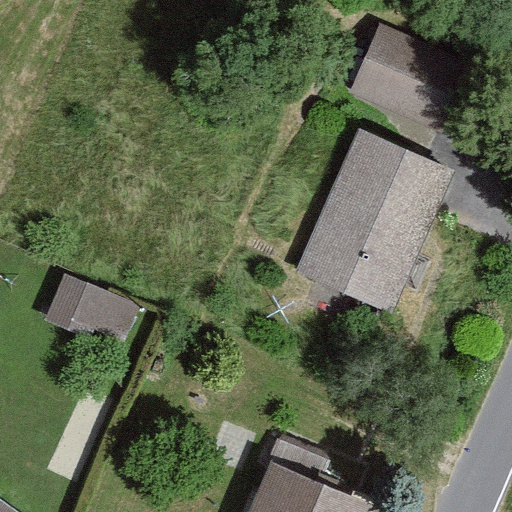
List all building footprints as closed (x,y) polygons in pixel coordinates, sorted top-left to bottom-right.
[(464,59),(382,30),(359,95),(441,124),(464,59)] [(450,169),(357,131),(298,271),(392,310),(450,169)] [(104,302),(47,281),(33,318),(91,340),(104,302)] [(365,511),(371,496),(267,461),(249,511),(365,511)] [(0,511),(25,511),(0,494),(0,511)]
